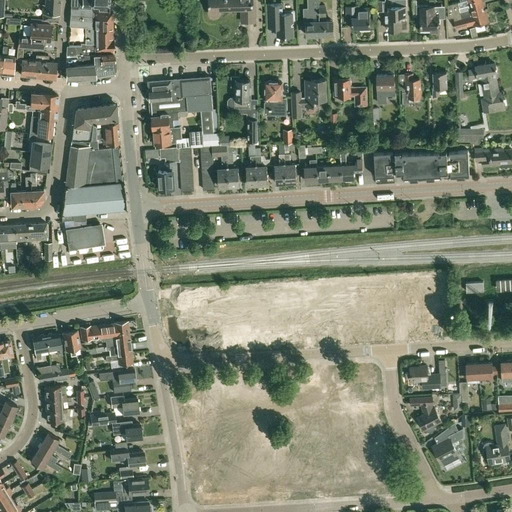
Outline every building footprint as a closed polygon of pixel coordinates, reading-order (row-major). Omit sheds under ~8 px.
[(0,0),(0,15),(12,16),(12,13),(2,13),(3,0),(0,0)] [(59,0),(44,0),(44,4),(42,4),(42,12),(42,19),(58,20),(58,19),(56,19),(56,14),(58,14),(59,0)] [(108,0),(70,0),(70,4),(71,4),(71,7),(97,8),(111,8),(112,7),(112,4),(111,3),(108,3),(108,0)] [(208,0),(209,14),(219,13),(219,8),(245,7),(245,22),(255,21),(254,0),(208,0)] [(306,21),(306,34),(320,34),(319,3),(318,0),(312,0),(313,7),(313,15),(306,15),(306,21)] [(387,25),(387,29),(401,29),(400,16),(406,16),(406,6),(395,6),(394,0),(383,0),(376,0),(377,11),(385,10),(385,25),(386,25),(386,26),(387,25)] [(445,5),(438,5),(438,6),(434,6),(428,6),(428,5),(416,5),(416,0),(412,0),(412,16),(416,16),(417,23),(421,23),(421,31),(439,30),(439,18),(445,18),(445,5)] [(484,9),(481,0),(469,0),(471,8),(460,11),(458,2),(447,4),(448,17),(454,17),(454,19),(456,28),(474,23),(474,24),(488,21),(485,9),(484,9)] [(325,3),(319,3),(320,34),(333,34),(332,20),(326,20),(325,3)] [(268,28),(277,28),(277,29),(278,36),(282,36),(282,38),(290,38),(290,35),(293,35),(292,19),(295,19),(295,9),(284,10),(284,4),(278,4),(270,4),(267,4),(268,28)] [(370,27),(369,7),(357,7),(357,5),(346,6),(346,17),(352,17),(352,27),(360,27),(360,29),(370,29),(370,27)] [(78,54),(92,54),(94,54),(94,53),(112,52),(112,24),(110,22),(110,9),(97,8),(71,7),(69,25),(84,26),(85,42),(80,43),(80,45),(66,45),(66,54),(78,54)] [(183,21),(188,21),(191,21),(191,9),(184,8),(183,14),(184,14),(183,21)] [(29,36),(18,35),(17,46),(22,47),(42,48),(43,40),(49,40),(50,25),(30,23),(29,36)] [(2,51),(2,55),(1,72),(12,73),(14,56),(6,55),(7,45),(3,45),(2,51)] [(112,53),(94,54),(92,54),(93,65),(95,77),(110,74),(113,72),(112,53)] [(36,54),(35,59),(40,60),(39,76),(54,78),(56,61),(48,60),(49,55),(36,54)] [(66,78),(95,77),(93,65),(92,54),(78,54),(78,57),(65,57),(65,66),(66,78)] [(21,57),(20,74),(39,76),(40,60),(35,59),(21,57)] [(483,86),(497,83),(495,75),(496,75),(497,76),(497,75),(495,62),(475,65),(476,68),(469,69),(471,77),(481,75),(483,86)] [(446,71),(433,72),(434,87),(433,87),(433,95),(439,95),(439,87),(447,87),(446,71)] [(462,71),(455,71),(456,97),(463,97),(462,71)] [(395,94),(394,74),(393,74),(391,72),(388,72),(386,74),(376,74),(377,88),(378,102),(386,102),(386,95),(395,94)] [(421,101),(420,96),(421,96),(420,78),(410,78),(410,73),(404,73),(404,81),(399,81),(400,89),(402,89),(403,104),(409,104),(409,102),(421,101)] [(150,89),(147,92),(148,96),(150,98),(151,112),(162,111),(162,112),(188,110),(200,109),(202,129),(189,130),(189,137),(190,146),(191,146),(200,145),(203,145),(202,133),(213,132),(212,108),(213,108),(210,76),(180,78),(171,79),(149,81),(150,89)] [(232,76),(231,86),(235,86),(235,97),(230,97),(227,99),(227,106),(229,108),(229,113),(247,113),(247,118),(248,118),(248,119),(251,119),(251,108),(250,108),(251,80),(240,79),(240,76),(232,76)] [(343,95),(354,95),(354,106),(368,106),(367,85),(350,86),(350,85),(351,84),(351,80),(350,79),(350,77),(335,77),(335,88),(334,88),(334,95),(335,95),(335,101),(343,101),(343,95)] [(300,91),(292,91),(293,115),(301,115),(301,107),(306,107),(307,110),(309,111),(313,111),(315,109),(316,107),(314,103),(314,99),(326,98),(325,78),(311,79),(311,85),(306,86),(306,98),(301,98),(300,91)] [(287,100),(281,100),(282,81),(265,80),(265,109),(277,109),(277,114),(287,114),(287,100)] [(497,83),(483,86),(485,97),(482,98),(485,110),(494,108),(494,106),(499,105),(500,106),(505,105),(502,91),(497,92),(497,90),(498,89),(497,83)] [(27,109),(40,110),(40,104),(57,106),(57,94),(41,93),(31,92),(30,105),(25,104),(25,103),(19,102),(19,100),(15,100),(15,107),(25,108),(27,109)] [(116,104),(113,103),(108,102),(79,106),(75,109),(70,145),(91,145),(97,144),(97,139),(96,139),(96,138),(96,133),(96,121),(114,118),(114,115),(117,115),(116,104)] [(57,106),(40,104),(40,110),(39,116),(53,118),(56,118),(57,106)] [(162,111),(151,112),(153,128),(154,144),(171,142),(176,142),(177,142),(177,138),(181,138),(181,137),(180,126),(173,126),(173,119),(178,118),(178,116),(187,115),(188,113),(188,110),(162,112),(162,111)] [(31,133),(36,133),(42,134),(51,135),(53,118),(39,116),(38,116),(31,115),(29,132),(29,133),(31,133)] [(251,119),(248,119),(248,140),(250,140),(250,143),(259,143),(259,140),(257,140),(257,119),(251,119)] [(118,121),(105,122),(102,123),(102,128),(98,128),(98,133),(119,131),(118,121)] [(483,137),(484,127),(458,127),(458,130),(458,139),(458,142),(465,142),(465,137),(483,137)] [(293,128),(283,128),(283,142),(293,142),(293,128)] [(98,133),(96,133),(96,138),(103,138),(104,143),(106,142),(120,141),(119,131),(98,133)] [(213,132),(202,133),(203,145),(212,144),(220,144),(219,135),(219,132),(213,132)] [(30,139),(32,140),(31,151),(49,153),(50,146),(52,146),(52,142),(42,141),(42,134),(36,133),(31,133),(30,139)] [(229,135),(219,135),(220,144),(226,144),(229,144),(229,135)] [(259,144),(255,143),(256,155),(258,184),(268,183),(267,165),(262,165),(261,155),(260,147),(259,147),(259,144)] [(97,148),(97,144),(91,145),(70,145),(65,185),(64,185),(61,213),(72,212),(85,211),(126,208),(123,181),(122,181),(121,175),(122,175),(119,145),(97,148)] [(226,144),(212,144),(212,151),(213,156),(222,155),(222,167),(217,168),(219,186),(229,185),(226,144)] [(229,144),(226,144),(229,185),(239,185),(238,166),(233,166),(232,157),(233,157),(232,144),(229,144)] [(298,144),(299,152),(299,157),(306,157),(305,144),(298,144)] [(352,179),(352,177),(354,177),(354,171),(363,170),(362,157),(356,157),(356,163),(346,163),(345,152),(347,152),(347,144),(340,144),(340,146),(340,152),(341,164),(342,178),(346,178),(346,179),(347,180),(351,180),(352,179)] [(159,170),(158,170),(159,188),(174,187),(173,179),(176,179),(175,161),(180,161),(179,159),(179,158),(178,152),(178,147),(177,147),(160,148),(160,157),(166,157),(166,162),(166,164),(166,170),(159,170)] [(475,148),(476,160),(482,159),(483,165),(490,164),(500,164),(500,162),(511,161),(511,148),(499,150),(499,148),(482,149),(482,148),(475,148)] [(401,150),(374,151),(376,176),(395,174),(394,171),(403,171),(404,175),(441,173),(441,171),(450,170),(450,174),(470,173),(468,149),(447,150),(447,149),(440,150),(440,149),(401,151),(401,150)] [(38,170),(39,164),(49,165),(50,161),(48,161),(49,153),(31,151),(29,169),(38,170)] [(290,153),(284,154),(286,182),(297,181),(295,163),(290,163),(290,153)] [(276,182),(286,182),(284,154),(279,154),(280,164),(275,164),(276,182)] [(247,184),(258,184),(256,155),(251,156),(251,165),(246,166),(247,184)] [(305,166),(305,180),(318,179),(317,165),(317,159),(310,159),(310,166),(305,166)] [(341,164),(329,165),(330,179),(342,178),(341,164)] [(329,165),(317,165),(318,179),(330,179),(329,165)] [(35,172),(29,172),(30,176),(31,205),(35,204),(38,203),(41,200),(43,197),(43,188),(36,189),(36,181),(35,181),(35,172)] [(30,176),(25,176),(25,189),(20,190),(21,205),(31,205),(30,176)] [(11,206),(21,205),(20,190),(15,190),(15,182),(10,182),(10,190),(11,206)] [(72,220),(86,220),(85,211),(72,212),(72,219),(72,220)] [(72,212),(61,213),(61,221),(72,219),(72,212)] [(46,222),(25,223),(26,240),(47,238),(46,222)] [(99,222),(65,228),(68,249),(103,243),(99,222)] [(15,223),(2,224),(3,232),(0,232),(0,233),(0,241),(16,240),(15,223)] [(26,240),(25,223),(15,223),(16,240),(26,240)] [(467,291),(484,290),(483,281),(466,282),(467,291)] [(197,288),(181,289),(183,318),(198,317),(197,288)] [(372,312),(316,315),(318,339),(325,338),(325,335),(331,334),(332,338),(340,337),(339,334),(353,333),(353,337),(367,336),(367,332),(373,332),(373,333),(384,332),(384,331),(390,331),(390,334),(398,334),(398,331),(404,330),(404,334),(412,333),(411,330),(417,329),(418,333),(426,332),(424,309),(382,311),(382,308),(372,308),(372,312)] [(239,319),(183,323),(185,346),(193,346),(192,342),(198,342),(199,346),(207,345),(206,342),(220,341),(220,344),(234,343),(234,340),(240,340),(240,341),(250,340),(250,339),(256,339),(257,342),(271,341),(271,338),(284,337),(284,341),(292,340),(292,337),(298,336),(298,340),(306,339),(305,316),(249,319),(249,315),(239,316),(239,319)] [(100,336),(129,333),(127,320),(113,322),(113,323),(99,325),(90,326),(90,324),(80,325),(82,338),(100,336)] [(74,347),(80,346),(79,344),(79,343),(77,329),(62,332),(65,349),(69,348),(70,355),(75,354),(74,347)] [(45,335),(48,350),(56,349),(57,356),(62,355),(61,348),(59,333),(45,335)] [(105,340),(106,346),(130,343),(129,333),(100,336),(101,340),(105,340)] [(40,334),(39,336),(32,337),(35,353),(36,359),(41,359),(40,351),(48,350),(45,335),(44,335),(43,334),(40,334)] [(0,354),(2,366),(3,373),(9,372),(7,355),(12,354),(9,339),(0,341),(0,354)] [(109,349),(110,355),(131,353),(130,343),(106,346),(105,346),(105,350),(109,349)] [(105,356),(106,360),(106,361),(118,359),(118,363),(132,362),(131,353),(110,355),(105,356)] [(502,364),(500,365),(500,373),(502,372),(503,381),(511,380),(511,358),(509,359),(509,360),(502,361),(502,364)] [(492,361),(480,362),(481,376),(493,376),(493,373),(495,373),(495,365),(493,365),(492,361)] [(467,367),(465,367),(466,374),(468,374),(468,383),(480,382),(480,376),(481,376),(480,362),(467,363),(467,367)] [(429,370),(428,370),(427,365),(411,366),(412,380),(422,379),(422,385),(441,385),(440,373),(429,374),(429,370)] [(67,367),(66,367),(68,376),(68,380),(70,379),(70,376),(83,373),(82,367),(79,367),(79,366),(67,369),(67,367)] [(68,376),(66,367),(51,370),(53,379),(68,376)] [(134,380),(133,367),(98,371),(98,380),(112,378),(113,392),(118,392),(130,390),(129,380),(134,380)] [(38,372),(38,374),(39,381),(53,379),(51,370),(38,372)] [(17,384),(16,376),(4,378),(5,383),(5,386),(17,384)] [(468,383),(460,383),(460,392),(462,392),(463,402),(469,402),(468,383)] [(0,384),(0,409),(0,410),(12,415),(16,405),(5,399),(3,404),(0,402),(0,384)] [(45,398),(65,397),(65,393),(65,385),(60,385),(45,386),(45,398)] [(96,388),(91,389),(94,397),(99,397),(96,388)] [(193,401),(222,400),(222,393),(202,394),(201,389),(193,389),(193,401)] [(461,393),(453,393),(454,410),(462,410),(461,393)] [(89,394),(76,394),(76,403),(89,402),(89,394)] [(136,397),(123,398),(123,394),(112,395),(113,406),(122,405),(122,413),(138,411),(136,397)] [(61,408),(61,400),(65,400),(65,401),(70,400),(70,396),(65,397),(45,398),(46,409),(65,408),(61,408)] [(410,405),(419,404),(422,403),(424,413),(418,416),(424,428),(425,428),(426,429),(428,430),(431,431),(433,430),(434,428),(435,425),(434,423),(442,419),(435,407),(433,409),(431,403),(433,403),(433,396),(418,397),(418,396),(409,396),(410,405)] [(511,396),(498,397),(499,412),(511,410),(511,396)] [(235,421),(207,423),(207,433),(228,432),(229,436),(236,436),(236,441),(247,440),(245,397),(234,397),(235,421)] [(492,409),(491,397),(482,398),(483,410),(492,409)] [(65,408),(46,409),(47,421),(62,420),(61,412),(66,411),(65,408)] [(0,422),(7,425),(12,415),(0,410),(0,422)] [(91,413),(91,414),(89,414),(87,424),(92,423),(114,421),(113,413),(107,414),(107,412),(91,413)] [(126,438),(141,437),(139,422),(124,424),(112,426),(113,432),(125,431),(126,438)] [(487,450),(488,452),(490,462),(510,459),(508,445),(509,445),(505,423),(495,425),(499,444),(494,444),(494,443),(492,441),(489,441),(487,442),(485,444),(485,446),(485,448),(487,450)] [(462,425),(448,432),(450,437),(433,445),(440,461),(458,452),(452,439),(463,434),(462,425)] [(68,457),(71,452),(55,443),(58,438),(48,431),(42,441),(61,453),(68,457)] [(200,435),(199,448),(218,448),(218,436),(200,435)] [(36,451),(62,467),(54,462),(57,457),(49,453),(52,448),(61,453),(42,441),(36,451)] [(127,448),(126,441),(114,442),(115,449),(127,448)] [(345,451),(344,443),(317,445),(318,468),(345,466),(346,477),(365,475),(364,464),(361,465),(360,450),(345,451)] [(128,459),(128,465),(144,464),(143,450),(127,452),(126,448),(109,450),(111,461),(128,459)] [(52,467),(59,471),(62,467),(36,451),(30,461),(41,467),(44,462),(52,467)] [(297,479),(296,463),(226,467),(225,453),(204,454),(206,484),(297,479)] [(17,474),(23,470),(17,459),(10,463),(17,474)] [(131,469),(119,470),(120,477),(132,476),(131,469)] [(23,470),(17,474),(20,479),(26,475),(23,470)] [(122,493),(129,493),(147,492),(146,477),(121,479),(122,493)] [(0,494),(9,489),(8,486),(4,488),(1,483),(1,482),(0,482),(0,494)] [(31,488),(28,482),(22,486),(25,492),(31,488)] [(31,488),(25,492),(28,497),(34,493),(31,488)] [(0,506),(11,500),(8,494),(11,492),(9,489),(0,494),(0,506)] [(129,493),(122,493),(121,490),(113,491),(94,493),(94,501),(108,500),(115,499),(124,499),(131,498),(130,493),(129,493)] [(11,500),(0,506),(0,511),(15,511),(20,509),(16,504),(14,505),(11,500)] [(122,502),(122,511),(151,511),(151,507),(148,507),(148,500),(122,502)]
